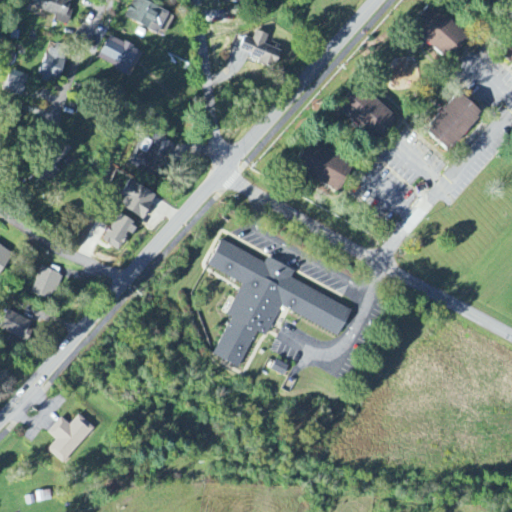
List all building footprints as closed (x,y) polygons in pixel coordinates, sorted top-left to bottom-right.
[(67,27),(72,11),(68,10),(71,1),(68,0),(32,0),(29,9),(53,17),(52,22),(67,27)] [(132,0),(124,20),(157,36),(160,28),(166,31),(173,17),(138,0),(132,0)] [(479,0),(492,11),(502,0),(479,0)] [(409,29),(447,63),(468,38),(430,5),(409,29)] [(280,51),(265,47),(268,36),(256,32),(253,40),(243,37),(239,52),(259,58),(256,66),(274,71),(280,51)] [(97,61),(126,75),(138,51),(108,37),(97,61)] [(511,44),(502,56),(511,65),(511,44)] [(39,82),(58,87),(65,54),(45,50),(39,82)] [(26,83),(8,77),(2,94),(21,100),(26,83)] [(339,110),(375,143),(395,122),(359,88),(339,110)] [(482,117),(459,95),(424,132),(447,153),(482,117)] [(158,179),(174,144),(155,136),(151,143),(146,141),(143,149),(136,146),(127,166),(158,179)] [(59,173),(54,169),(70,151),(59,141),(30,173),(46,188),(59,173)] [(339,192),(352,165),(307,143),(294,171),(339,192)] [(120,211),(145,220),(155,194),(130,185),(120,211)] [(137,226),(114,217),(103,244),(119,251),(126,234),(132,237),(137,226)] [(351,310),(290,282),(294,273),(267,261),(266,264),(220,243),(208,269),(243,284),(227,317),(230,319),(213,358),(239,370),(256,334),(267,339),(280,309),(339,336),(351,310)] [(0,247),(0,272),(11,255),(0,247)] [(49,303),(61,277),(41,268),(30,294),(49,303)] [(34,324),(6,311),(0,323),(0,331),(25,343),(34,324)] [(93,430),(77,417),(69,427),(60,419),(48,435),(56,441),(47,452),(63,466),(93,430)]
